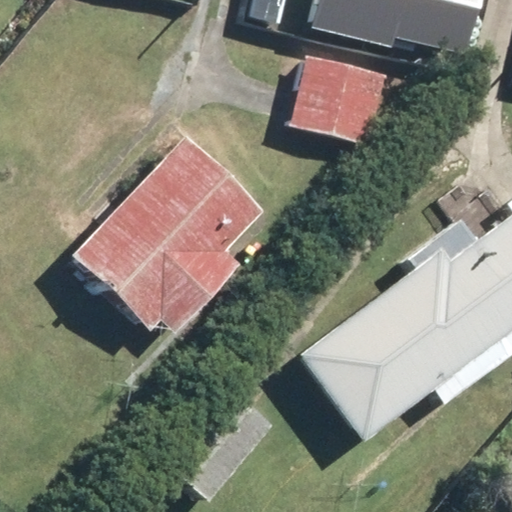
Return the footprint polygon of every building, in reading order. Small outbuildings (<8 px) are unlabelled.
[(316,0),(315,5),(463,46),(476,0),(316,0)] [(300,62),(285,130),(359,146),(374,79),(300,62)] [(177,141),(67,253),(145,330),(256,218),(177,141)] [(511,211),(303,361),(359,439),(511,330),(511,211)] [(163,465),(203,497),(261,426),(222,394),(163,465)]
